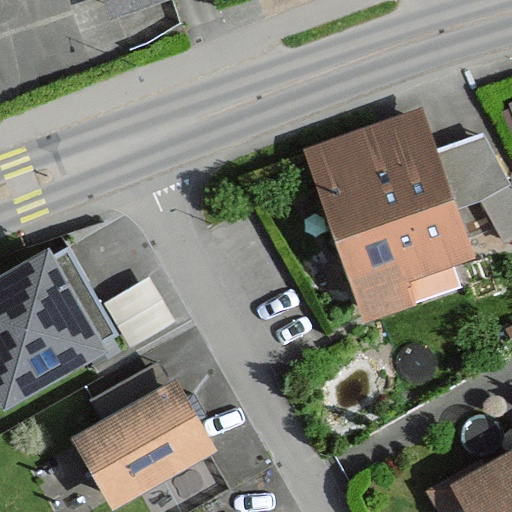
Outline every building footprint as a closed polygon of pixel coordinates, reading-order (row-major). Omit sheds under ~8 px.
[(168,0),(99,0),(110,29),(171,8),(168,0)] [(257,0),(263,15),(307,0),(257,0)] [(299,158),(362,333),(411,315),(404,294),(477,268),(423,115),(299,158)] [(117,335),(68,248),(0,286),(0,394),(3,400),(117,335)] [(127,511),(220,460),(178,387),(72,447),(108,511),(127,511)] [(511,511),(511,458),(448,495),(457,511),(511,511)]
